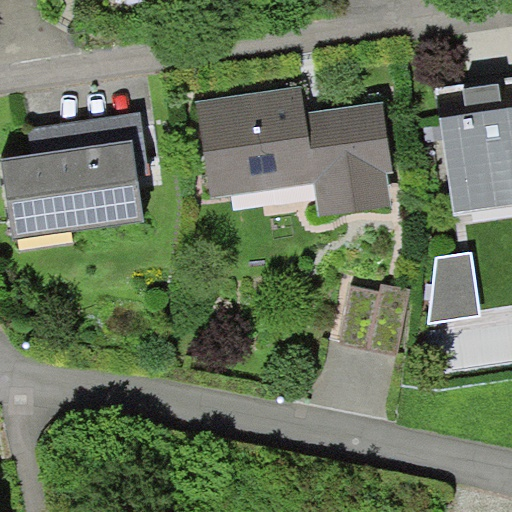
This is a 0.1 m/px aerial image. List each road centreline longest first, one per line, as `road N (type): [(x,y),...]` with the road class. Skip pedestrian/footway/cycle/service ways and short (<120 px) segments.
road 1 (residential): [(0,364),(62,384),(511,476)]
road 2 (residential): [(0,104),(511,10)]
road 3 (residential): [(30,511),(0,391)]
